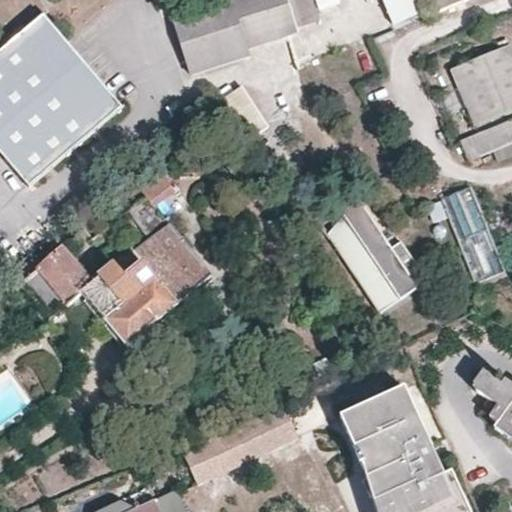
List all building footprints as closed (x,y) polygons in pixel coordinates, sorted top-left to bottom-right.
[(251,59),(248,52),(231,0),(224,0),(171,17),(191,78),(251,59)] [(231,0),(248,52),(273,44),(300,35),(298,30),(321,23),(313,0),(231,0)] [(382,0),(394,26),(428,12),(422,0),(382,0)] [(426,0),(433,15),(468,0),(426,0)] [(44,17),(0,54),(0,153),(29,188),(123,109),(63,39),(44,17)] [(450,72),(475,129),(511,113),(511,46),(450,72)] [(236,94),(220,103),(240,134),(256,124),(236,94)] [(511,119),(464,139),(473,160),(511,144),(511,119)] [(155,208),(174,190),(155,167),(136,184),(146,196),(129,212),(154,240),(119,270),(117,268),(94,287),(61,250),(18,284),(50,323),(53,321),(85,296),(107,322),(130,348),(213,275),(155,208)] [(478,286),(508,274),(477,197),(473,185),(443,197),(478,286)] [(381,315),(419,290),(360,203),(358,200),(320,227),(381,315)] [(511,382),(499,374),(495,380),(476,365),(467,381),(490,401),(483,410),(493,417),(489,423),(511,439),(511,382)] [(326,389),(335,406),(352,398),(344,381),(326,389)] [(297,422),(335,406),(326,389),(288,405),(297,422)] [(448,480),(410,393),(348,420),(359,447),(374,480),(381,511),(471,511),(456,477),(448,480)] [(199,485),(299,440),(285,407),(184,452),(199,485)] [(184,511),(176,492),(134,511),(123,504),(106,511),(184,511)]
